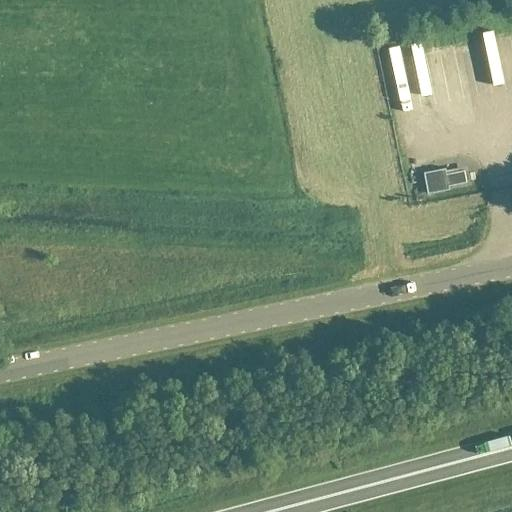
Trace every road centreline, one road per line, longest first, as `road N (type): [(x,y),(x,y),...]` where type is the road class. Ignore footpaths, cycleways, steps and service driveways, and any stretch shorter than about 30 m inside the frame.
road 1 (unclassified): [(0,372),(511,267)]
road 2 (trunk): [(282,511),(511,452)]
